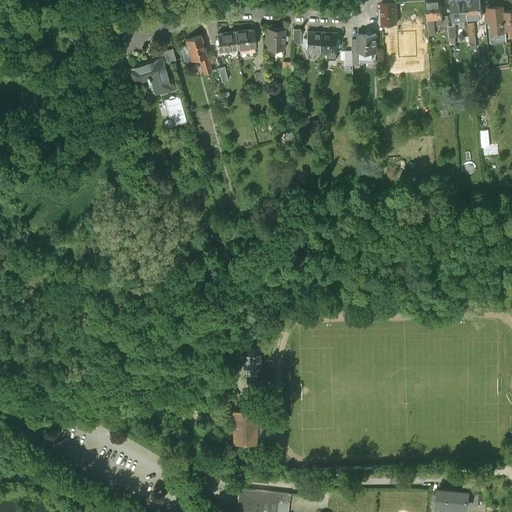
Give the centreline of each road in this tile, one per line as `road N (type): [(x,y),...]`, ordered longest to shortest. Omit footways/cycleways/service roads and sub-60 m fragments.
road 1 (track): [(141,399),(222,480),(464,477),(509,467)]
road 2 (residential): [(364,0),(336,15),(189,10),(117,30)]
